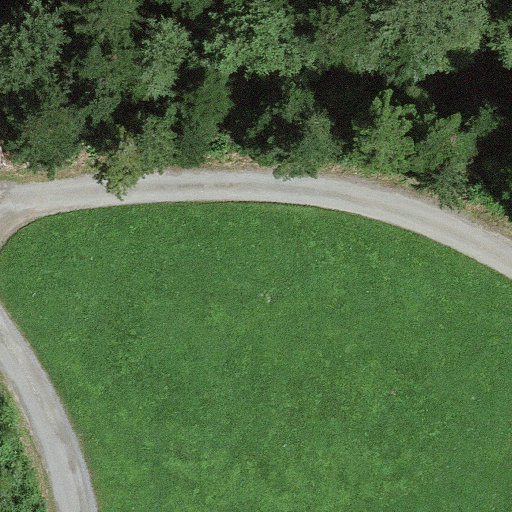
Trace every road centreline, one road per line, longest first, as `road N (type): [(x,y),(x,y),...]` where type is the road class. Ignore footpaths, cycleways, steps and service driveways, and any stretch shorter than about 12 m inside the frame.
road 1 (track): [(0,203),(250,183),(371,202),(435,222),(511,261)]
road 2 (unclassified): [(0,328),(57,432),(79,511)]
